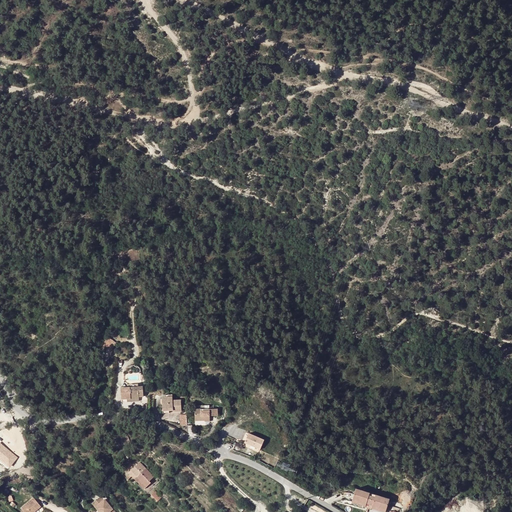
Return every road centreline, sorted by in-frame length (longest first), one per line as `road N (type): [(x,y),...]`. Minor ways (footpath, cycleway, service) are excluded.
road 1 (unclassified): [(338,511),(262,466),(126,413),(41,421),(25,414),(0,377)]
road 2 (track): [(511,130),(424,87),(308,62),(178,0)]
road 3 (track): [(145,0),(190,65),(193,110),(183,120),(116,115),(0,89)]
